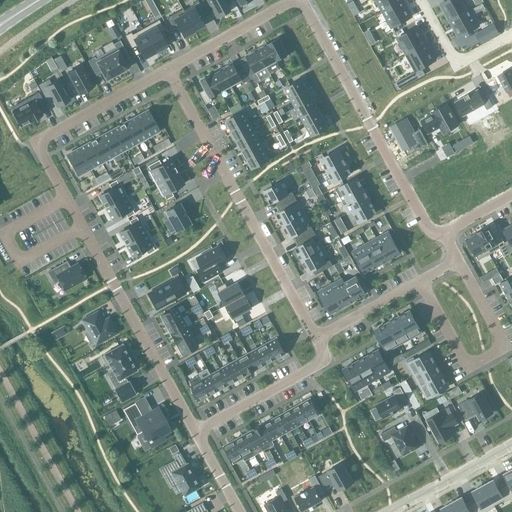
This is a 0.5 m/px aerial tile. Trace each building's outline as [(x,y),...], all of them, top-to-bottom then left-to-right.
[(208,0),(218,18),(227,13),(226,12),(230,10),(227,5),(224,0),(208,0)] [(401,0),(375,0),(382,12),(402,1),(401,0)] [(464,0),(448,0),(440,4),(449,21),(469,10),(464,0)] [(182,9),(194,31),(205,25),(199,14),(204,11),(198,1),(193,3),(194,6),(184,11),(183,9),(182,9)] [(402,1),(382,12),(391,28),(411,17),(402,1)] [(184,37),(194,31),(182,9),(167,18),(172,28),(178,25),(184,37)] [(469,10),(449,21),(459,37),(479,26),(469,10)] [(159,20),(142,29),(155,52),(162,48),(166,46),(162,38),(160,35),(159,33),(164,30),(159,20)] [(494,25),(476,34),(481,43),(498,33),(494,25)] [(417,27),(397,38),(406,55),(426,44),(417,27)] [(131,32),(125,36),(131,48),(137,45),(138,47),(140,50),(144,58),(149,55),(150,55),(153,53),(154,53),(155,52),(142,29),(132,35),(131,32)] [(278,38),(267,44),(277,61),(288,55),(278,38)] [(112,42),(102,47),(105,53),(117,74),(127,68),(123,61),(122,58),(128,55),(120,41),(113,44),(112,42)] [(267,44),(257,50),(266,67),(277,61),(267,44)] [(426,44),(406,55),(415,71),(435,60),(426,44)] [(255,73),(266,67),(257,50),(246,56),(255,73)] [(95,57),(88,61),(94,73),(101,70),(102,72),(106,80),(110,77),(110,78),(117,74),(105,53),(95,59),(95,57)] [(233,64),(222,70),(231,86),(242,80),(233,64)] [(81,66),(68,73),(80,94),(93,87),(81,66)] [(421,68),(400,80),(404,87),(425,75),(421,68)] [(222,70),(211,75),(221,92),(231,86),(222,70)] [(511,73),(510,70),(498,76),(507,92),(511,89),(511,73)] [(205,90),(200,93),(206,104),(212,101),(210,98),(221,92),(211,75),(201,81),(205,90)] [(44,82),(38,85),(45,97),(50,94),(52,98),(57,107),(69,100),(59,81),(51,85),(49,79),(44,82)] [(302,79),(285,89),(290,99),(308,89),(302,79)] [(308,89),(290,99),(295,108),(313,98),(308,89)] [(464,97),(456,102),(464,116),(484,105),(487,110),(493,107),(487,96),(482,99),(477,90),(469,95),(468,94),(468,95),(465,97),(464,96),(464,97)] [(262,91),(258,93),(261,99),(263,98),(267,96),(265,92),(262,91)] [(38,109),(45,105),(38,93),(12,108),(14,111),(13,111),(15,115),(13,116),(17,123),(19,122),(21,126),(29,121),(30,122),(41,115),(38,109)] [(313,98),(295,108),(301,117),(318,108),(313,98)] [(421,121),(428,134),(440,127),(443,133),(458,125),(447,104),(432,113),(433,115),(421,121)] [(318,108),(301,117),(306,127),(324,117),(318,108)] [(147,111),(136,117),(147,137),(158,131),(147,111)] [(243,112),(225,121),(231,131),(249,121),(243,112)] [(136,117),(124,123),(135,143),(147,137),(136,117)] [(324,117),(306,127),(311,137),(329,127),(324,117)] [(407,119),(391,128),(403,150),(412,145),(416,151),(428,144),(420,129),(414,132),(407,119)] [(249,121),(231,131),(236,141),(254,131),(249,121)] [(124,123),(113,130),(124,150),(135,143),(124,123)] [(113,130),(102,136),(112,156),(122,151),(124,150),(113,130)] [(254,131),(236,141),(241,150),(259,140),(254,131)] [(102,136),(90,142),(101,162),(112,156),(102,136)] [(259,140),(241,150),(246,160),(264,150),(259,140)] [(90,142),(79,149),(90,168),(101,162),(90,142)] [(79,149),(67,155),(78,175),(90,168),(79,149)] [(264,150),(246,160),(252,170),(270,160),(264,150)] [(338,150),(321,160),(327,171),(345,162),(338,150)] [(504,153),(491,160),(503,182),(511,177),(511,150),(505,154),(504,153)] [(157,183),(177,172),(170,160),(161,165),(159,160),(154,163),(148,167),(150,171),(157,183)] [(309,161),(300,166),(303,171),(312,166),(309,161)] [(345,162),(327,171),(334,183),(351,174),(345,162)] [(135,175),(141,172),(138,166),(132,169),(135,175)] [(177,172),(157,183),(166,200),(173,196),(171,191),(183,184),(177,172)] [(357,178),(335,190),(340,197),(344,195),(346,199),(364,190),(357,178)] [(475,178),(462,185),(472,204),(485,197),(475,178)] [(105,208),(125,197),(119,185),(116,180),(109,184),(112,189),(99,196),(105,208)] [(285,180),(264,192),(268,200),(269,200),(271,204),(275,201),(279,199),(282,204),(291,200),(285,189),(290,187),(285,180)] [(445,189),(433,196),(444,215),(456,208),(449,195),(454,192),(448,181),(442,185),(445,189)] [(318,186),(312,189),(316,196),(322,193),(318,186)] [(349,204),(344,206),(348,213),(370,201),(364,190),(346,199),(349,204)] [(322,193),(316,196),(320,203),(326,200),(322,193)] [(125,197),(105,208),(112,220),(125,213),(127,218),(134,214),(132,209),(125,197)] [(281,212),(277,214),(279,218),(279,219),(283,226),(304,214),(298,203),(295,198),(295,197),(291,200),(282,204),(285,210),(281,212)] [(370,201),(348,213),(349,213),(353,211),(359,223),(376,213),(370,201)] [(179,204),(165,212),(176,231),(182,228),(183,230),(189,226),(188,224),(190,223),(179,204)] [(304,214),(283,226),(290,238),(294,236),(298,233),(301,238),(310,234),(304,224),(308,221),(304,214)] [(126,245),(145,234),(139,222),(136,217),(129,221),(132,226),(119,233),(126,245)] [(338,235),(331,222),(326,225),(333,238),(338,235)] [(488,227),(477,233),(489,254),(499,249),(504,257),(510,253),(504,243),(501,238),(496,241),(488,227)] [(388,232),(376,239),(388,260),(400,254),(388,232)] [(477,234),(466,239),(472,249),(470,250),(473,255),(475,254),(478,261),(489,254),(477,233),(477,234)] [(145,234),(126,245),(129,251),(132,257),(145,250),(148,255),(155,251),(152,246),(149,240),(145,234)] [(300,246),(295,249),(298,253),(302,260),(323,249),(320,242),(315,244),(310,234),(301,238),(304,244),(300,246)] [(376,239),(365,245),(377,266),(388,260),(376,239)] [(365,245),(353,252),(365,273),(377,266),(365,245)] [(218,247),(197,258),(202,268),(197,270),(204,282),(222,272),(222,271),(220,272),(218,268),(220,267),(219,266),(226,262),(218,247)] [(323,249),(302,260),(308,272),(312,270),(317,267),(320,273),(322,271),(333,266),(333,265),(328,268),(323,258),(327,256),(323,249)] [(67,261),(48,272),(54,284),(59,281),(64,291),(86,279),(78,263),(70,268),(69,266),(67,268),(65,263),(67,262),(67,261)] [(345,270),(343,267),(342,267),(341,265),(339,262),(334,265),(336,268),(339,274),(345,270)] [(500,274),(492,278),(495,284),(503,280),(500,274)] [(356,277),(344,284),(353,301),(365,294),(356,277)] [(511,277),(500,284),(505,294),(511,290),(511,277)] [(177,278),(148,294),(156,309),(185,293),(177,278)] [(342,279),(330,286),(342,307),(353,301),(344,284),(342,279)] [(225,283),(216,288),(219,293),(226,306),(245,295),(238,283),(228,288),(225,283)] [(330,286),(318,292),(330,314),(342,307),(330,286)] [(245,295),(226,306),(233,318),(236,323),(245,318),(242,313),(251,307),(245,295)] [(176,308),(160,316),(166,326),(182,318),(176,308)] [(87,332),(94,343),(95,346),(119,333),(109,316),(103,320),(98,310),(80,320),(87,332)] [(410,311),(398,317),(410,339),(421,332),(410,311)] [(398,317),(386,324),(398,345),(410,339),(398,317)] [(182,318),(166,326),(171,336),(187,327),(182,318)] [(386,324),(374,330),(386,352),(398,345),(386,324)] [(187,327),(171,336),(176,345),(192,337),(187,327)] [(58,329),(51,333),(55,340),(62,337),(58,329)] [(192,337),(176,345),(182,355),(197,346),(192,337)] [(277,338),(267,344),(275,359),(285,354),(277,338)] [(421,343),(414,347),(417,353),(424,349),(423,346),(421,343)] [(104,356),(101,358),(106,366),(107,365),(111,371),(117,382),(118,381),(121,386),(115,389),(114,390),(121,403),(136,394),(129,381),(127,382),(125,377),(137,370),(122,344),(103,354),(104,356)] [(267,344),(257,349),(266,365),(275,359),(267,344)] [(257,349),(248,354),(256,370),(266,365),(257,349)] [(378,350),(366,357),(378,378),(390,372),(378,350)] [(429,352),(407,364),(414,376),(435,364),(429,352)] [(248,354),(238,359),(247,375),(256,370),(248,354)] [(366,357),(355,363),(367,384),(378,378),(366,357)] [(238,359),(229,365),(238,380),(247,375),(238,359)] [(355,363),(343,369),(355,391),(367,384),(355,363)] [(435,364),(414,376),(420,387),(442,375),(435,364)] [(229,365),(219,370),(228,385),(238,380),(229,365)] [(219,370),(210,375),(219,391),(228,385),(219,370)] [(199,376),(198,376),(209,396),(219,391),(210,375),(201,380),(199,376)] [(442,375),(420,387),(427,399),(448,387),(442,375)] [(198,376),(188,381),(192,387),(189,388),(192,394),(194,392),(199,401),(209,396),(198,376)] [(394,395),(376,405),(383,419),(391,415),(392,415),(394,414),(394,413),(402,409),(399,403),(406,398),(400,387),(392,391),(394,395)] [(469,399),(458,405),(466,419),(476,414),(479,420),(492,413),(482,393),(469,400),(469,399)] [(135,403),(123,410),(136,435),(137,435),(143,431),(151,446),(164,439),(161,435),(165,432),(170,430),(158,409),(152,411),(143,417),(135,404),(143,399),(143,398),(135,403)] [(310,399),(300,404),(309,420),(319,415),(310,399)] [(300,404),(291,410),(299,425),(309,420),(300,404)] [(439,414),(427,421),(438,443),(452,435),(448,429),(458,424),(451,412),(448,407),(438,413),(439,414)] [(291,410),(281,415),(290,431),(299,425),(291,410)] [(281,415),(272,420),(280,436),(290,431),(281,415)] [(272,420),(262,425),(273,445),(274,445),(271,441),(280,436),(272,420)] [(262,425),(253,431),(264,450),(273,445),(262,425)] [(394,427),(381,434),(384,441),(393,436),(403,455),(418,447),(407,427),(397,432),(394,427)] [(253,431),(243,436),(254,456),(264,450),(253,431)] [(243,436),(234,441),(245,461),(254,456),(243,436)] [(234,441),(224,446),(234,464),(243,459),(244,461),(245,461),(234,441)] [(176,460),(160,469),(171,488),(173,486),(177,493),(182,490),(185,495),(201,487),(188,464),(186,465),(180,454),(175,457),(176,460)] [(343,463),(319,476),(325,488),(334,482),(335,484),(339,491),(354,482),(343,463)] [(313,487),(294,497),(302,511),(308,508),(309,508),(309,509),(316,505),(315,504),(322,500),(319,495),(317,492),(322,489),(316,477),(309,480),(313,487)] [(484,485),(483,486),(495,507),(494,506),(496,505),(504,501),(504,502),(510,499),(511,501),(511,500),(504,486),(498,489),(493,480),(488,482),(488,483),(485,485),(484,484),(484,485)] [(478,501),(472,504),(476,511),(486,511),(495,507),(483,486),(482,486),(481,486),(481,487),(478,488),(477,488),(477,489),(472,491),(478,501)] [(287,511),(282,502),(287,500),(282,491),(281,489),(276,492),(279,497),(264,505),(268,511),(287,511)] [(476,511),(472,504),(467,507),(462,497),(457,500),(457,499),(456,500),(453,502),(452,502),(451,503),(456,511),(476,511)] [(207,511),(203,503),(187,511),(207,511)] [(456,511),(451,503),(450,504),(450,503),(449,503),(450,504),(446,506),(446,505),(445,506),(446,506),(441,509),(442,511),(456,511)]
